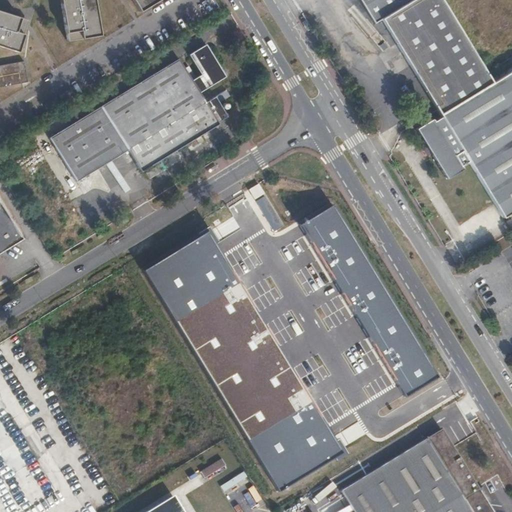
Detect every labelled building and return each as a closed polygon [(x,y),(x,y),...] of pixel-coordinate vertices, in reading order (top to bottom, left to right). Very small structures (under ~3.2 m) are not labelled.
[(59,0),(67,41),(100,35),(93,0),(59,0)] [(132,0),(139,11),(157,0),(132,0)] [(446,178),(459,171),(463,168),(461,165),(468,161),(503,217),(511,211),(511,65),(511,66),(511,70),(503,76),(501,72),(490,78),(492,82),(491,83),(441,0),(359,0),(374,23),(382,18),(441,116),(434,121),(432,119),(416,129),(446,178)] [(0,46),(17,52),(25,29),(17,26),(20,18),(0,11),(0,46)] [(27,20),(20,18),(17,26),(25,29),(27,20)] [(169,153),(173,151),(218,123),(217,122),(227,116),(215,96),(204,102),(199,92),(225,76),(205,44),(188,54),(200,74),(191,80),(178,58),(48,137),(74,180),(126,149),(140,171),(169,153)] [(0,86),(27,82),(23,61),(0,65),(0,86)] [(511,70),(511,66),(501,72),(503,76),(511,70)] [(0,200),(0,251),(23,238),(0,200)] [(345,304),(344,302),(306,241),(311,238),(294,210),(260,230),(261,233),(197,272),(236,336),(300,297),(328,342),(335,338),(350,363),(316,384),(283,404),(282,405),(279,400),(273,404),(275,409),(271,411),(286,437),(298,430),(371,386),(364,376),(391,359),(369,323),(360,321),(356,323),(357,325),(353,327),(351,323),(341,307),(345,304)] [(353,296),(344,302),(345,304),(341,307),(351,323),(355,321),(365,315),(353,296)] [(207,374),(204,369),(198,373),(201,378),(207,374)] [(283,404),(316,384),(310,373),(277,394),(283,404)] [(375,394),(371,386),(298,430),(303,437),(375,394)] [(0,399),(0,511),(23,511),(57,492),(0,399)] [(286,437),(271,411),(258,419),(274,445),(286,437)] [(492,511),(488,504),(491,501),(482,486),(478,489),(442,429),(341,491),(352,511),(492,511)] [(221,458),(200,471),(204,477),(225,464),(221,458)] [(182,511),(173,496),(147,511),(182,511)]
